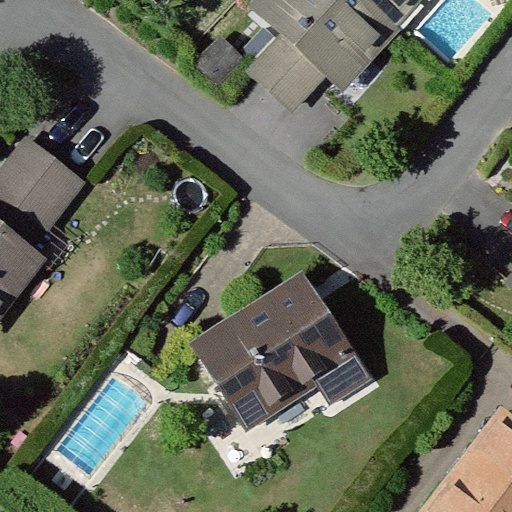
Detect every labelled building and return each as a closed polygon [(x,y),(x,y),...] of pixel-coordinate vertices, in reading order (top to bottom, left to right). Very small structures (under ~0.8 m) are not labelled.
[(258,0),(251,9),(285,39),(253,75),(291,110),(321,76),(344,97),(402,33),(398,30),(424,0),(258,0)] [(90,184),(27,137),(0,171),(0,325),(47,263),(27,247),(40,230),(50,237),(90,184)] [(511,275),(503,286),(511,293),(511,275)] [(372,383),(300,277),(192,350),(250,435),(316,390),(331,411),(372,383)] [(511,511),(511,420),(499,410),(421,511),(511,511)]
